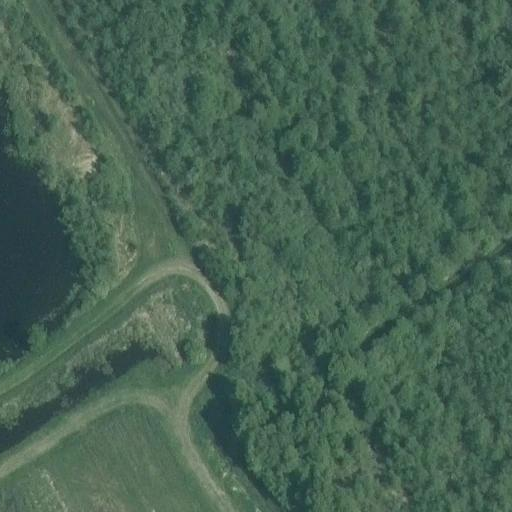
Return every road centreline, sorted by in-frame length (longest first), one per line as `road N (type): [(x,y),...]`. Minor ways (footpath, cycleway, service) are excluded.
road 1 (track): [(175,409),(211,364),(221,330),(211,291),(176,267),(0,387)]
road 2 (track): [(45,0),(170,237),(176,267)]
road 3 (track): [(0,475),(134,394),(155,396)]
